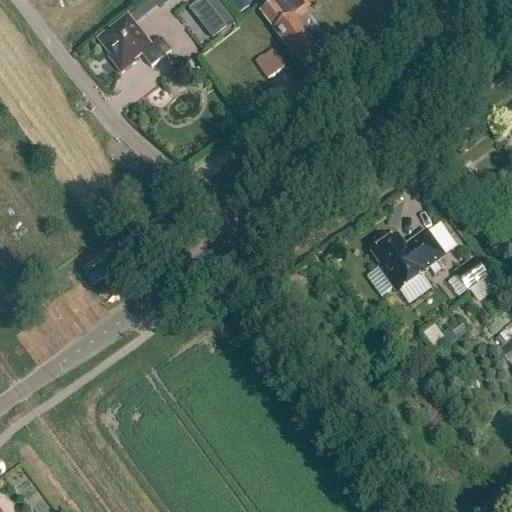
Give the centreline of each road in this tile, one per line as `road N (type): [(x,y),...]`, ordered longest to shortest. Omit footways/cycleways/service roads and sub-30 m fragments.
road 1 (tertiary): [(228,244),(405,97),(451,0)]
road 2 (residential): [(16,0),(70,73),(228,244)]
road 3 (unclassified): [(238,267),(298,371),(401,511)]
road 4 (tertiary): [(0,405),(228,244)]
